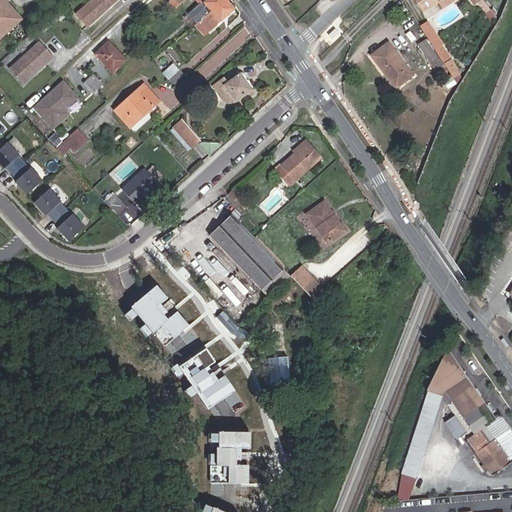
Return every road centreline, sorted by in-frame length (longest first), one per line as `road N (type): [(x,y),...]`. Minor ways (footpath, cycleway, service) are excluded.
road 1 (residential): [(313,79),(121,254),(92,262),(61,257),(0,199)]
road 2 (tertiary): [(511,372),(411,234),(313,79)]
